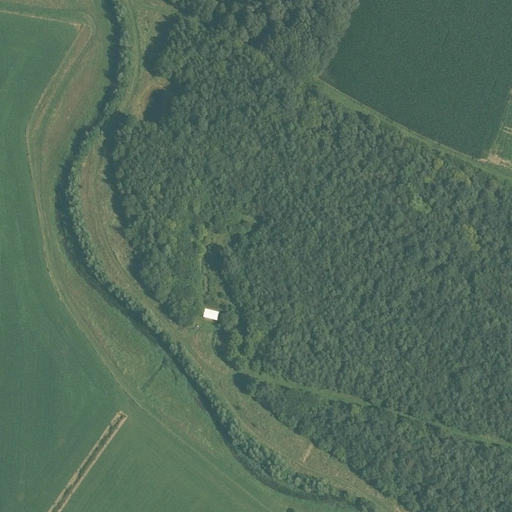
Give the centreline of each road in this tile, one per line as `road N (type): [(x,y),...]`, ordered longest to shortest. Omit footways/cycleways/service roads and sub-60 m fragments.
road 1 (track): [(511,182),(185,17),(136,0)]
road 2 (track): [(511,449),(306,390),(203,370)]
